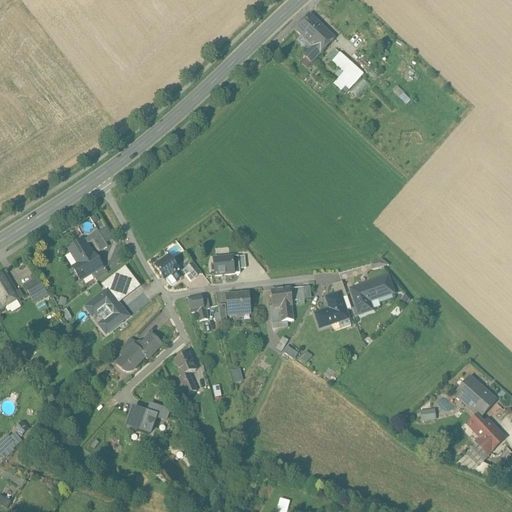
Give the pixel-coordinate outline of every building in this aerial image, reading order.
[(335,39),(310,15),(294,31),(312,48),(303,57),(311,65),(335,39)] [(332,62),(344,73),(352,65),(340,54),(332,62)] [(352,65),(344,73),(334,84),(342,91),(346,86),(349,89),(362,74),(352,65)] [(356,96),(367,84),(362,79),(351,91),(356,96)] [(106,228),(99,233),(106,244),(113,240),(106,228)] [(98,232),(84,241),(87,245),(93,241),(100,253),(108,248),(106,244),(99,233),(98,232)] [(84,241),(69,250),(78,265),(94,256),(87,245),(84,241)] [(78,265),(73,269),(81,282),(92,275),(102,269),(102,268),(95,256),(78,265)] [(169,257),(155,267),(165,281),(171,276),(177,283),(184,278),(179,271),(169,257)] [(232,259),(213,261),(215,277),(240,274),(239,269),(238,258),(237,258),(233,259),(232,259)] [(382,261),(370,264),(372,271),(388,266),(382,261)] [(193,265),(187,269),(195,279),(201,275),(193,265)] [(102,269),(92,275),(97,283),(108,275),(105,269),(103,271),(102,269)] [(125,269),(103,286),(106,291),(117,305),(118,304),(132,293),(127,286),(134,281),(125,269)] [(5,272),(0,274),(0,309),(1,311),(4,309),(23,297),(19,290),(17,292),(5,272)] [(371,285),(351,292),(359,315),(372,311),(369,303),(369,302),(393,294),(387,278),(370,284),(371,285)] [(38,279),(24,287),(33,302),(47,294),(38,279)] [(342,283),(332,287),(336,296),(337,299),(341,298),(346,296),(342,283)] [(303,288),(290,290),(291,301),(304,300),(303,288)] [(290,290),(271,292),(273,309),(270,309),(272,322),(281,321),(281,323),(293,322),(292,307),(291,301),(290,290)] [(118,304),(117,305),(106,291),(87,306),(86,307),(87,310),(92,318),(106,307),(112,315),(99,326),(106,335),(129,318),(118,304)] [(248,295),(227,297),(228,316),(237,316),(237,318),(243,317),(243,315),(250,314),(248,295)] [(201,296),(188,299),(191,314),(197,313),(206,311),(209,310),(207,300),(202,301),(201,296)] [(330,311),(323,313),(323,312),(314,315),(320,329),(338,323),(338,324),(348,321),(341,298),(337,299),(336,296),(326,299),(330,311)] [(225,306),(218,306),(220,314),(221,322),(227,322),(225,306)] [(206,311),(197,313),(200,323),(208,320),(206,311)] [(151,336),(142,346),(141,345),(139,344),(136,345),(134,347),(138,351),(130,358),(126,355),(123,359),(117,365),(123,371),(123,370),(124,371),(126,372),(128,372),(130,372),(132,371),(133,370),(135,369),(145,358),(147,360),(161,346),(151,336)] [(283,338),(276,350),(281,353),(288,341),(283,338)] [(134,347),(129,343),(122,351),(126,355),(130,358),(138,351),(134,347)] [(286,346),(282,353),(294,359),(298,352),(286,346)] [(22,349),(16,353),(14,354),(16,357),(18,356),(19,359),(26,355),(22,349)] [(304,365),(311,356),(306,351),(299,360),(304,365)] [(188,355),(175,361),(182,377),(179,378),(184,390),(194,386),(189,375),(196,372),(188,355)] [(241,360),(234,362),(236,369),(243,367),(241,360)] [(240,370),(231,372),(234,384),(243,382),(240,370)] [(494,402),(471,381),(456,396),(467,406),(472,400),(479,406),(477,408),(483,413),(494,402)] [(194,386),(184,390),(186,395),(196,391),(194,386)] [(169,412),(151,406),(148,414),(156,417),(156,418),(166,421),(169,412)] [(148,414),(133,409),(127,425),(151,433),(156,418),(156,417),(148,414)] [(432,412),(421,413),(422,422),(433,420),(432,412)] [(502,440),(487,424),(482,428),(476,420),(470,426),(482,439),(486,443),(480,448),(486,455),(502,440)] [(24,423),(20,423),(17,426),(17,429),(20,434),(27,427),(24,423)] [(8,433),(0,440),(0,451),(18,435),(15,431),(10,435),(8,433)] [(482,439),(466,455),(478,468),(489,458),(486,455),(480,448),(486,443),(482,439)] [(511,464),(500,476),(511,489),(511,488),(511,464)] [(289,502),(280,499),(277,510),(282,511),(281,511),(291,511),(287,511),(289,502)]
